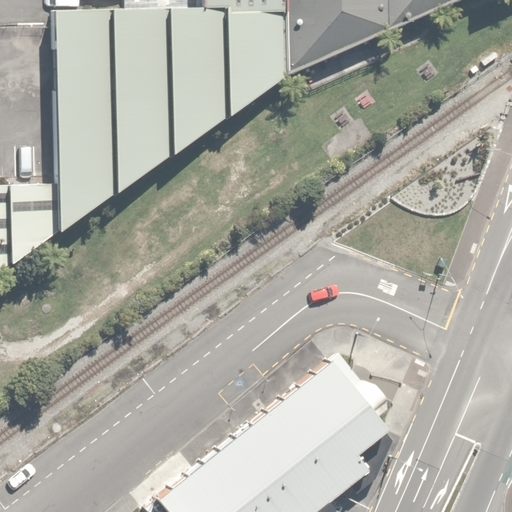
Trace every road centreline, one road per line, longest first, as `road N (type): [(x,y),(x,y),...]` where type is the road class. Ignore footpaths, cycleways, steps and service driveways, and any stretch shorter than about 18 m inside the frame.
road 1 (unclassified): [(471,339),(378,296),(326,294),(54,511)]
road 2 (primary): [(406,511),(471,339)]
